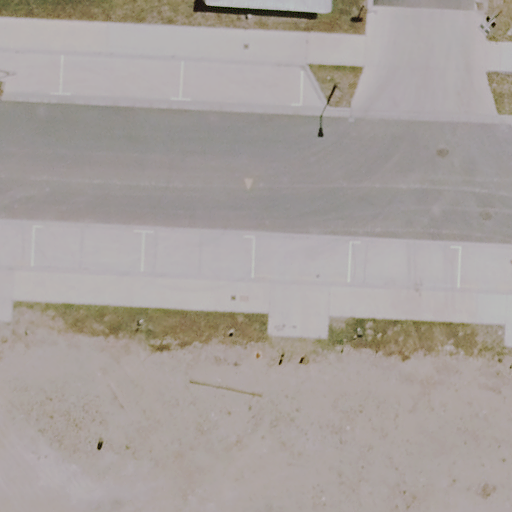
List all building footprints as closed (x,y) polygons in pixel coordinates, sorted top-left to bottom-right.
[(110,0),(0,0),(0,219),(9,244),(154,188),(108,90),(110,0)] [(209,135),(216,0),(163,0),(156,132),(209,135)] [(261,133),(270,0),(230,0),(221,130),(261,133)] [(320,147),(328,0),(288,0),(280,145),(320,147)] [(511,232),(511,0),(507,0),(507,9),(432,4),(419,227),(511,232)] [(317,511),(320,478),(221,472),(220,487),(143,481),(140,511),(317,511)]
